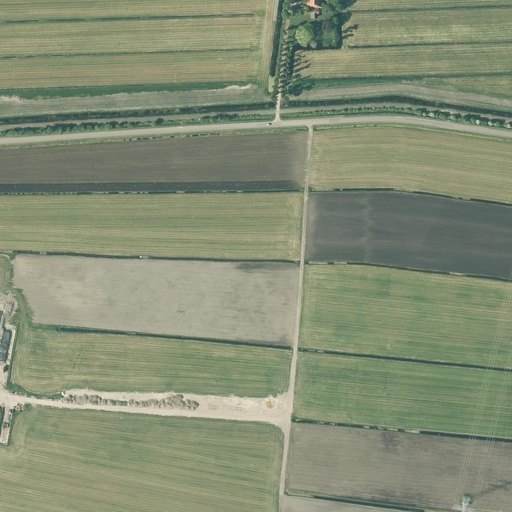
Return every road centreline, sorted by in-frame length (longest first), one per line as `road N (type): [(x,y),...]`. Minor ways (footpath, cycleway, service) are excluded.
road 1 (unclassified): [(0,141),(356,119),(511,134)]
road 2 (track): [(277,123),(289,0)]
